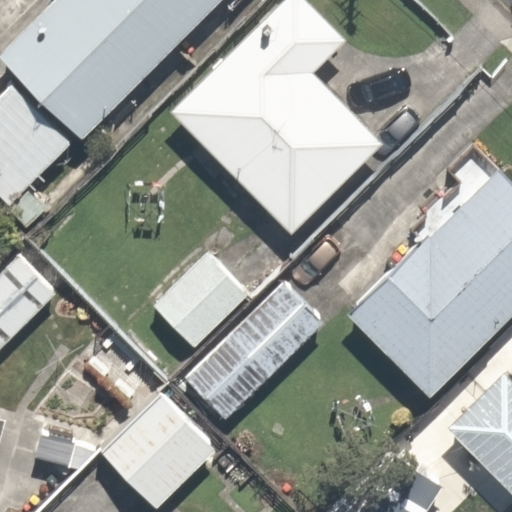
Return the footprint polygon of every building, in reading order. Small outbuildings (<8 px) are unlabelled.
[(40,0),(0,41),(0,52),(78,129),(203,0),(40,0)] [(313,66),(347,30),(315,0),(267,0),(168,103),(290,220),(378,129),(313,66)] [(511,175),(488,152),(341,302),(428,387),(511,300),(511,175)] [(198,243),(146,294),(186,334),(237,282),(198,243)] [(275,272),(181,364),(224,408),(318,315),(275,272)] [(511,419),(511,420),(480,389),(449,420),(511,481),(511,419)] [(212,445),(157,393),(103,450),(158,502),(212,445)] [(389,426),(329,511),(426,511),(455,472),(389,426)]
